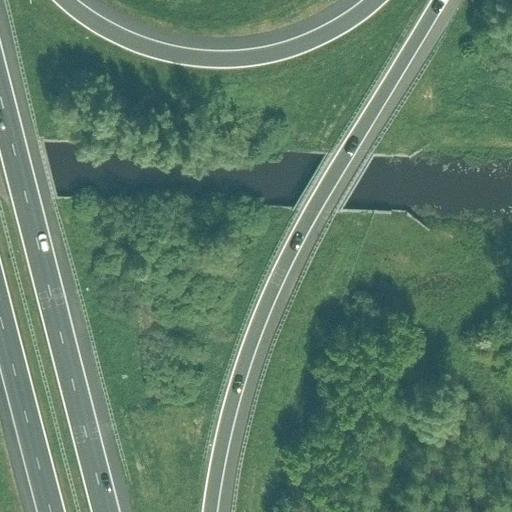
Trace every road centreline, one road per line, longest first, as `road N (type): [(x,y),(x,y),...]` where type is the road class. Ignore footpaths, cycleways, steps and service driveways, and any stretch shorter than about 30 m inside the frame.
road 1 (motorway): [(210,511),(232,402),(281,276),(439,0)]
road 2 (motorway): [(106,511),(0,88)]
road 3 (motorway): [(373,0),(294,47),(227,58),(164,51),(109,30),(65,0)]
road 4 (motorway): [(0,317),(52,511)]
